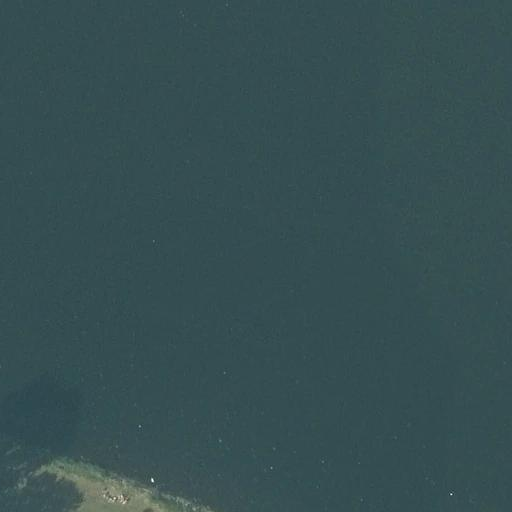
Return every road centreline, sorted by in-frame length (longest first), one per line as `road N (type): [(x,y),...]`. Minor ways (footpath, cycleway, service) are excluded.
road 1 (motorway): [(511,511),(403,0)]
road 2 (motorway): [(345,0),(453,511)]
